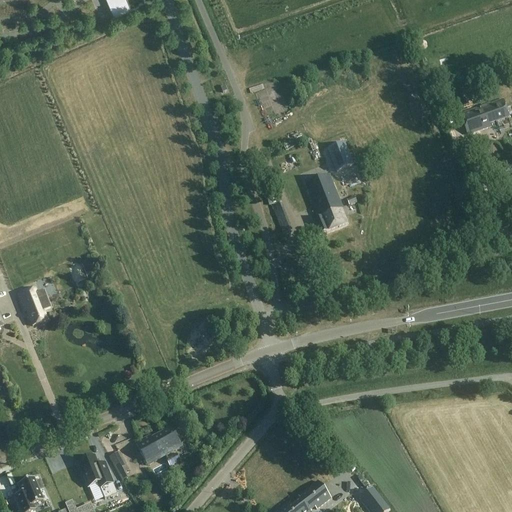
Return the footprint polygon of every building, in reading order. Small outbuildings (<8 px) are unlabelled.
[(107,0),(114,17),(132,9),(128,0),(107,0)] [(459,87),(455,88),(464,111),(468,109),(459,87)] [(503,100),(460,115),(467,137),(491,129),(490,125),(509,118),(503,100)] [(304,144),(301,136),(280,145),(284,153),(304,144)] [(344,144),(328,150),(337,173),(353,166),(344,144)] [(314,221),(320,235),(347,225),(341,210),(343,210),(329,176),(305,185),(313,204),(316,203),(322,218),(314,221)] [(274,194),(266,197),(269,206),(277,203),(274,194)] [(355,197),(347,201),(350,207),(357,203),(355,197)] [(281,212),(286,209),(282,202),(276,206),(281,212)] [(24,313),(26,312),(32,327),(47,321),(35,288),(17,295),(24,313)] [(150,437),(136,445),(147,466),(170,454),(168,451),(180,444),(172,428),(151,439),(150,437)] [(120,453),(110,458),(118,473),(128,468),(120,453)] [(171,467),(179,462),(175,455),(166,460),(171,467)] [(94,457),(78,464),(88,489),(98,485),(105,501),(118,496),(106,466),(101,468),(100,466),(98,467),(94,457)] [(14,496),(14,497),(20,511),(32,511),(35,511),(33,506),(43,502),(38,492),(43,490),(39,481),(35,483),(33,479),(17,486),(20,494),(19,494),(20,496),(15,498),(14,496)] [(298,497),(300,500),(301,500),(310,511),(314,508),(316,510),(331,499),(318,482),(298,497)] [(301,500),(300,500),(284,511),(310,511),(301,500)]
